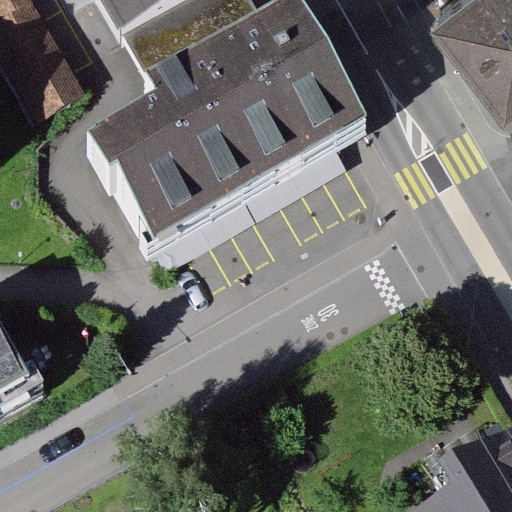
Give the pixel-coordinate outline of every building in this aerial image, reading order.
[(26,0),(0,0),(0,69),(40,140),(90,113),(26,0)] [(90,0),(163,126),(98,163),(156,264),(361,146),(369,142),(289,4),(278,10),(263,19),(252,0),(90,0)] [(511,0),(451,0),(434,11),(499,118),(511,109),(511,0)] [(0,425),(36,406),(0,338),(0,425)] [(511,511),(511,465),(412,511),(511,511)]
